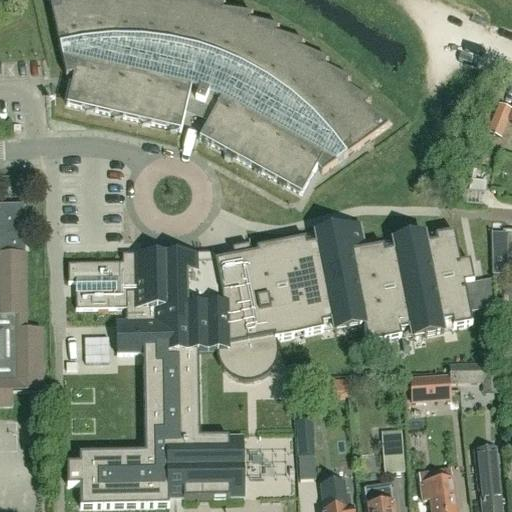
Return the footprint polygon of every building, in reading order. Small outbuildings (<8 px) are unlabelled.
[(62,0),(50,5),(66,79),(74,77),(67,108),(181,134),(186,112),(211,122),(200,141),(302,198),(317,170),(322,177),(389,129),(367,111),(371,106),(347,90),(351,84),(326,71),(329,64),(303,53),(305,46),(278,38),(280,31),(252,25),(253,18),(225,14),(225,7),(197,6),(196,0),(175,0),(169,0),(168,0),(62,0)] [(501,139),(511,112),(511,111),(499,106),(488,134),(501,139)] [(0,411),(12,411),(12,396),(43,396),(42,334),(25,334),(25,319),(26,319),(25,256),(25,208),(0,207),(0,411)] [(79,467),(67,467),(67,489),(79,489),(80,511),(169,510),(168,501),(183,501),(183,503),(230,502),(229,440),(199,441),(198,356),(217,356),(217,361),(219,368),(224,375),(230,380),(237,384),(245,386),(253,385),(260,383),(267,378),(272,372),(276,365),(278,357),(278,349),(276,344),(294,340),(292,334),(302,332),(304,338),(323,334),(322,328),(332,326),(334,335),(363,329),(367,348),(401,342),(400,335),(409,333),(411,342),(443,336),(441,327),(451,325),(453,332),(472,328),(470,315),(493,310),(491,282),(473,286),(469,265),(460,266),(454,236),(434,240),(436,246),(426,248),(424,239),(392,245),(394,254),(384,256),(383,250),(364,253),(360,229),(326,235),(328,244),(318,246),(317,237),(314,238),(316,247),(306,249),(305,242),(286,246),(287,253),(277,254),(276,248),(256,252),(257,256),(250,257),(249,249),(232,252),(234,261),(216,264),(215,258),(214,258),(214,257),(141,258),(125,259),(123,259),(123,266),(68,267),(68,286),(75,286),(75,292),(75,313),(126,312),(126,327),(116,327),(116,337),(116,358),(143,358),(144,456),(79,457),(79,467)] [(502,234),(490,234),(491,251),(501,251),(502,234)] [(108,331),(108,317),(94,318),(94,331),(108,331)] [(483,396),(495,396),(494,374),(482,375),(482,368),(456,369),(456,387),(483,386),(483,396)] [(448,380),(410,383),(412,407),(426,406),(425,394),(449,392),(448,380)] [(326,384),(307,384),(308,392),(326,392),(326,384)] [(312,423),(296,424),(298,460),(314,459),(312,423)] [(401,442),(381,444),(383,464),(403,463),(401,442)] [(502,511),(500,490),(496,451),(472,453),(478,493),(480,493),(481,511),(502,511)] [(246,459),(250,477),(265,474),(261,456),(246,459)] [(284,487),(283,468),(272,469),(273,487),(284,487)] [(438,474),(419,477),(420,487),(422,505),(429,504),(430,511),(457,511),(454,482),(440,484),(438,474)] [(347,497),(345,486),(319,490),(322,511),(352,511),(350,497),(347,497)] [(394,511),(391,489),(365,493),(367,511),(394,511)]
